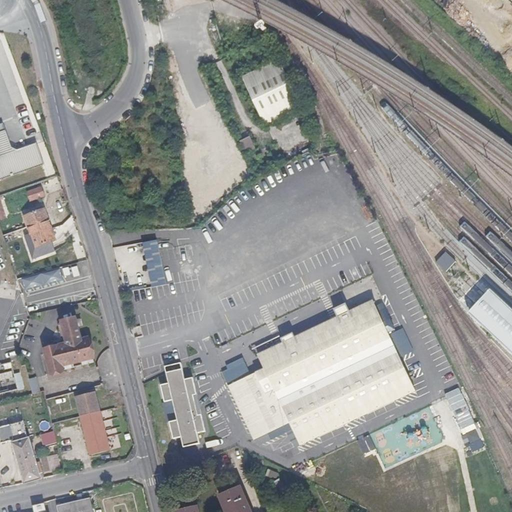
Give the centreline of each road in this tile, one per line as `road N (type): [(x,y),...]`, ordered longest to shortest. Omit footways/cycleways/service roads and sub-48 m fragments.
road 1 (unknown): [(386,281),(433,381),(432,394),(417,405),(306,455),(278,456),(242,440),(211,360)]
road 2 (tertiary): [(149,464),(63,138)]
road 3 (unknown): [(216,324),(199,262),(307,221),(345,229),(370,254)]
road 4 (unknown): [(211,360),(386,281)]
road 5 (unclassified): [(127,0),(134,80),(108,113),(63,138)]
road 6 (unknown): [(216,324),(370,254)]
road 7 (residential): [(0,500),(149,464)]
road 8 (tertiary): [(63,138),(26,0)]
